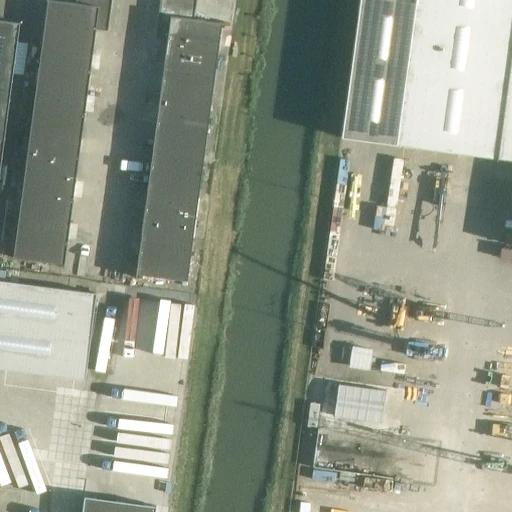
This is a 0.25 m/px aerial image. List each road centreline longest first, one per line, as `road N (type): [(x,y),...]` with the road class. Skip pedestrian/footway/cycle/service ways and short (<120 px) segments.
road 1 (unknown): [(376,0),(359,208),(361,225),(436,287),(424,475),(439,506),(511,511)]
road 2 (unknown): [(147,0),(111,266)]
